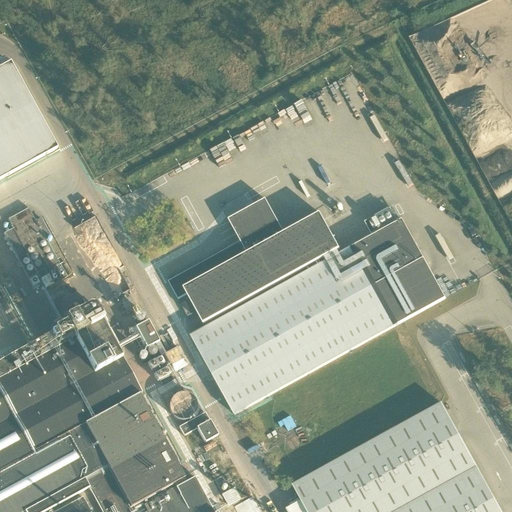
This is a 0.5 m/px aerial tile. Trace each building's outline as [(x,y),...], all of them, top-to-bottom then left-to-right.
[(0,179),(57,149),(10,63),(0,68),(0,511),(23,511),(25,511),(44,511),(89,488),(101,511),(213,511),(194,478),(187,482),(139,394),(141,393),(93,305),(65,321),(74,338),(58,346),(51,333),(0,360),(0,179)] [(178,300),(188,294),(204,324),(339,249),(320,214),(284,234),(265,200),(229,220),(241,242),(169,282),(178,300)] [(42,282),(44,286),(45,289),(66,277),(48,243),(53,240),(41,219),(36,221),(28,208),(7,219),(12,228),(3,233),(32,287),(42,282)] [(389,208),(364,222),(371,234),(396,220),(389,208)] [(234,415),(446,299),(402,220),(191,336),(234,415)] [(4,230),(9,227),(6,222),(1,225),(4,230)] [(130,297),(122,301),(121,302),(123,306),(134,327),(133,327),(145,348),(136,353),(142,366),(147,363),(151,370),(165,363),(161,355),(165,353),(141,310),(136,312),(134,308),(136,307),(130,297)] [(194,313),(187,301),(182,304),(188,316),(194,313)] [(167,367),(154,374),(157,381),(171,374),(167,367)] [(171,399),(169,404),(169,409),(170,413),(173,417),(177,420),(182,421),(187,420),(191,418),(194,415),(196,411),(197,406),(195,401),(193,397),(189,394),(184,393),(179,394),(175,396),(171,399)] [(501,511),(441,404),(293,486),(301,500),(286,509),(287,511),(501,511)] [(197,429),(197,430),(204,443),(218,436),(205,413),(179,427),(184,436),(197,429)] [(203,445),(195,431),(188,435),(196,449),(203,445)] [(214,441),(205,446),(207,452),(199,456),(208,471),(216,466),(216,465),(225,461),(214,441)] [(222,476),(214,480),(222,494),(229,490),(222,476)] [(231,511),(246,511),(234,489),(223,496),(231,511)] [(83,498),(56,511),(86,511),(90,510),(83,498)]
